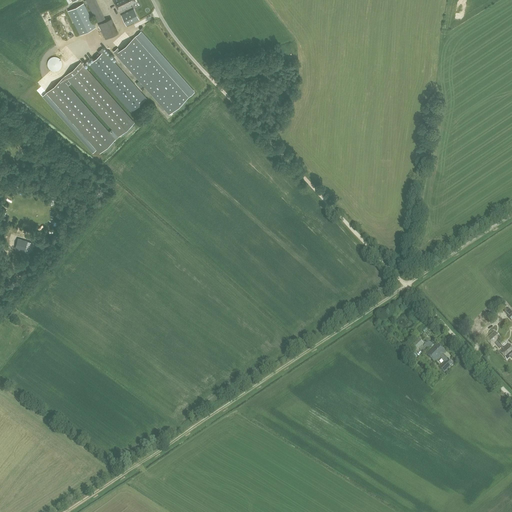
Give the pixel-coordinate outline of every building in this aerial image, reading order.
[(86,0),(97,22),(105,18),(95,0),(86,0)] [(114,0),(119,11),(136,2),(134,0),(114,0)] [(68,11),(80,35),(95,27),(83,3),(68,11)] [(121,15),(126,26),(139,20),(134,9),(121,15)] [(61,23),(65,21),(64,18),(67,16),(66,13),(58,17),(61,23)] [(98,24),(105,39),(117,33),(109,19),(98,24)] [(135,34),(155,56),(159,53),(139,30),(135,34)] [(113,51),(114,52),(168,113),(188,96),(135,37),(120,50),(117,47),(113,51)] [(89,64),(131,112),(146,98),(102,48),(98,52),(100,54),(89,64)] [(63,50),(66,60),(72,59),(69,49),(63,50)] [(47,65),(48,65),(48,66),(48,67),(48,68),(49,68),(49,69),(50,69),(51,70),(52,71),(53,71),(54,71),(55,71),(56,71),(57,71),(58,71),(58,70),(59,70),(59,69),(60,69),(61,68),(61,67),(61,66),(62,66),(62,65),(62,64),(62,63),(62,62),(62,61),(61,61),(61,60),(60,59),(59,58),(58,58),(58,57),(57,57),(56,57),(55,57),(54,57),(53,57),(52,57),(51,58),(50,58),(50,59),(49,59),(49,60),(48,60),(48,61),(48,62),(48,63),(47,63),(47,64),(47,65)] [(81,62),(62,79),(65,83),(69,79),(119,136),(121,134),(123,137),(135,126),(133,124),(134,123),(81,62)] [(65,83),(62,79),(46,93),(99,154),(102,152),(104,154),(115,143),(113,141),(119,137),(112,129),(109,131),(65,83)] [(31,242),(18,238),(15,247),(25,250),(24,252),(28,253),(31,242)] [(500,352),(507,360),(511,355),(511,347),(509,344),(504,348),(502,346),(501,347),(497,343),(501,339),(495,331),(486,340),(492,347),(495,344),(499,348),(501,350),(500,352)] [(411,346),(417,351),(424,344),(419,338),(411,346)] [(439,367),(445,373),(453,364),(443,354),(446,352),(438,343),(427,354),(435,362),(440,357),(445,362),(439,367)] [(408,358),(412,362),(418,357),(414,353),(408,358)]
